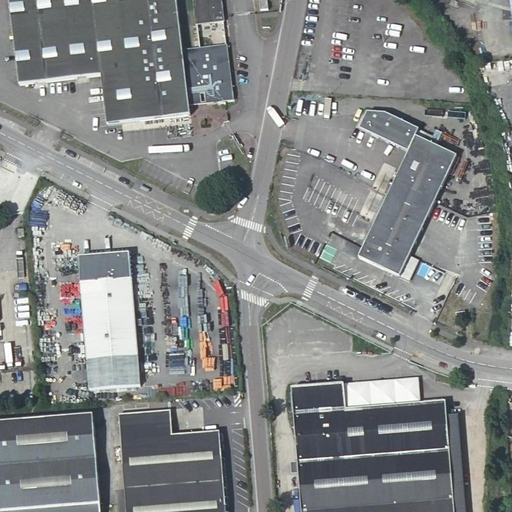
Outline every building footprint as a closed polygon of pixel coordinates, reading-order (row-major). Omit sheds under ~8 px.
[(8,0),(18,86),(101,77),(106,128),(188,119),(187,108),(186,97),(202,95),(204,105),(232,101),(219,2),(194,5),(197,33),(180,34),(175,0),(8,0)] [(257,0),(259,13),(269,12),(268,0),(257,0)] [(186,97),(187,108),(204,105),(202,95),(186,97)] [(359,129),(409,153),(417,137),(420,130),(386,113),(367,112),(359,129)] [(457,156),(417,137),(409,153),(368,237),(359,257),(404,279),(411,276),(418,260),(409,256),(457,156)] [(79,259),(90,390),(139,386),(128,255),(79,259)] [(465,311),(455,313),(457,321),(466,320),(465,311)] [(301,511),(454,511),(445,404),(346,412),(344,386),(292,391),(301,511)] [(122,487),(124,511),(224,511),(221,479),(218,436),(172,439),(170,415),(117,419),(122,487)] [(0,423),(0,511),(101,505),(94,416),(0,423)]
